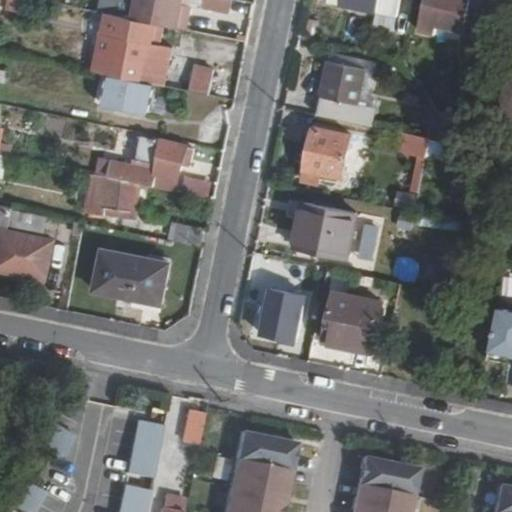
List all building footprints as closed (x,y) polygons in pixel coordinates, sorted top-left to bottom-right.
[(136,11),(136,0),(106,0),(106,10),(136,11)] [(140,0),(138,15),(190,27),(195,7),(188,6),(189,0),(188,0),(140,0)] [(330,0),(330,1),(398,16),(401,0),(330,0)] [(484,45),(492,0),(430,0),(424,32),(440,36),(442,27),(456,30),(454,39),(484,45)] [(110,58),(108,72),(114,73),(141,79),(149,39),(152,40),(156,24),(115,15),(106,56),(110,58)] [(326,95),(322,114),(375,126),(379,107),(363,103),(369,67),(332,60),(324,95),(326,95)] [(194,90),(214,94),(219,69),(199,65),(194,90)] [(152,112),(158,82),(141,79),(114,73),(108,103),(152,112)] [(310,171),(347,179),(356,137),(319,129),(310,171)] [(405,152),(431,158),(435,138),(410,133),(405,152)] [(157,185),(180,190),(190,146),(144,134),(138,159),(162,165),(160,172),(159,179),(138,174),(140,167),(116,161),(113,175),(139,181),(157,185)] [(159,179),(160,172),(140,167),(138,174),(159,179)] [(139,181),(113,175),(110,191),(98,189),(96,205),(136,209),(139,181)] [(197,179),(195,195),(213,198),(215,182),(197,179)] [(0,201),(0,228),(1,228),(0,233),(0,271),(49,282),(56,240),(9,230),(14,204),(0,201)] [(300,250),(352,260),(363,214),(309,203),(300,250)] [(177,237),(208,245),(211,230),(180,223),(177,237)] [(97,289),(164,304),(172,263),(106,248),(97,289)] [(310,299),(276,291),(266,335),(300,342),(310,299)] [(384,307),(338,296),(328,344),(375,355),(384,307)] [(511,311),(500,309),(491,353),(511,357),(511,311)] [(87,378),(76,375),(73,380),(85,383),(81,401),(87,403),(91,384),(87,378)] [(204,413),(189,410),(183,442),(197,445),(204,413)] [(164,424),(137,419),(127,471),(153,476),(164,424)] [(49,426),(39,446),(63,458),(76,433),(52,421),(49,426)] [(285,511),(287,503),(263,498),(264,491),(289,497),(291,485),(288,484),(293,455),(297,457),(299,444),(244,432),(227,511),(285,511)] [(291,485),(297,457),(293,455),(288,484),(291,485)] [(366,458),(363,470),(367,470),(361,499),(357,499),(354,510),(363,511),(412,511),(421,469),(366,458)] [(367,470),(363,470),(357,499),(361,499),(367,470)] [(22,478),(10,502),(29,511),(35,511),(47,491),(22,478)] [(145,511),(151,489),(124,484),(118,511),(145,511)] [(511,511),(511,488),(498,485),(493,511),(511,511)] [(287,503),(289,497),(264,491),(263,498),(287,503)]
